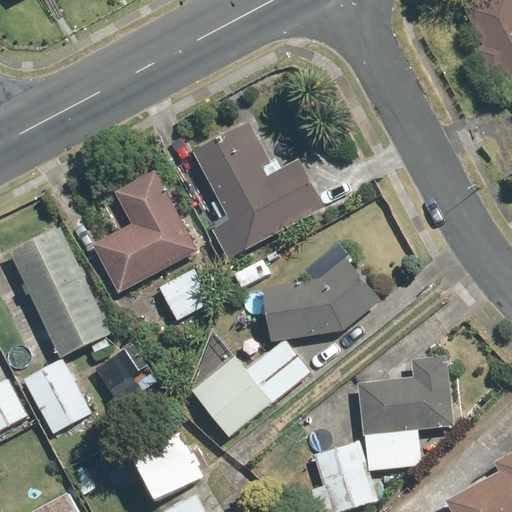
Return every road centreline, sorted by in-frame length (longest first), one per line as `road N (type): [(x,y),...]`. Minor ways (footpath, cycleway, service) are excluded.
road 1 (residential): [(511,283),(464,217),(358,0)]
road 2 (tertiary): [(270,0),(0,143)]
